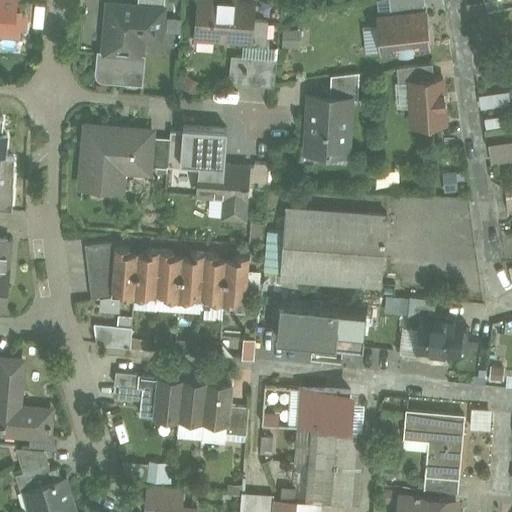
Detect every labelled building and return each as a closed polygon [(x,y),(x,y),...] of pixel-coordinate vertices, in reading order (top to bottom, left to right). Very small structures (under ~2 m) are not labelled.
[(19,0),(0,0),(0,28),(19,30),(20,25),(26,25),(28,12),(19,11),(19,0)] [(253,1),(239,0),(202,0),(200,32),(249,37),(250,37),(252,18),(253,1)] [(425,0),(390,0),(392,13),(425,9),(425,2),(426,2),(425,0)] [(139,3),(109,1),(105,50),(101,49),(99,70),(99,72),(100,73),(101,75),(103,76),(142,80),(145,53),(143,53),(146,27),(163,28),(165,5),(139,3)] [(392,13),(379,14),(383,50),(400,48),(400,51),(415,49),(415,46),(431,44),(427,9),(425,9),(392,13)] [(267,19),(252,18),(250,37),(249,37),(249,42),(265,43),(267,19)] [(301,29),(284,28),(282,44),(300,45),(301,29)] [(278,58),(237,54),(235,80),(275,84),(278,58)] [(434,62),(398,66),(399,81),(411,80),(411,79),(435,77),(434,62)] [(360,71),(332,74),(331,95),(351,97),(352,97),(358,98),(360,71)] [(435,77),(411,79),(411,80),(414,122),(420,121),(425,125),(431,125),(435,120),(447,120),(444,76),(435,77)] [(507,101),(506,90),(478,94),(480,105),(507,101)] [(331,95),(311,94),(310,106),(312,106),(311,118),(310,117),(308,149),(309,149),(309,146),(347,148),(346,152),(348,152),(352,97),(351,97),(331,95)] [(5,116),(0,115),(0,168),(1,154),(2,151),(7,151),(9,131),(4,131),(5,116)] [(233,120),(182,118),(182,129),(173,128),(172,135),(171,158),(201,160),(230,162),(233,120)] [(116,126),(88,123),(82,184),(118,188),(120,161),(150,164),(153,133),(154,133),(154,129),(132,127),(131,129),(116,128),(116,126)] [(154,133),(153,133),(150,164),(170,165),(171,158),(172,135),(154,133)] [(511,141),(489,144),(491,162),(511,159),(511,141)] [(0,168),(0,206),(13,207),(15,189),(14,189),(16,171),(14,171),(16,156),(1,154),(0,168)] [(230,162),(201,160),(198,192),(227,194),(225,214),(245,216),(247,196),(248,196),(249,184),(251,164),(249,164),(231,163),(230,162)] [(270,161),(256,160),(255,164),(251,164),(249,184),(268,186),(270,161)] [(457,175),(443,176),(444,191),(458,190),(457,175)] [(388,212),(287,204),(282,273),(284,273),(283,284),(305,285),(305,275),(383,281),(388,212)] [(0,303),(7,304),(10,265),(7,265),(10,237),(0,235),(0,303)] [(267,235),(264,267),(278,268),(280,235),(267,235)] [(107,239),(87,241),(88,252),(116,249),(117,240),(107,239)] [(132,245),(117,244),(118,240),(117,240),(116,249),(116,260),(115,270),(114,281),(113,292),(136,293),(139,252),(139,250),(132,249),(132,245)] [(162,247),(147,246),(147,252),(139,252),(136,293),(151,294),(151,289),(158,290),(162,247)] [(176,248),(162,247),(158,290),(158,295),(180,296),(183,255),(184,253),(176,252),(176,248)] [(116,249),(88,252),(90,263),(116,260),(116,249)] [(206,251),(193,250),(192,256),(183,255),(180,296),(196,297),(196,293),(203,293),(206,251)] [(222,252),(206,251),(203,293),(203,298),(225,299),(228,258),(228,255),(221,255),(222,252)] [(251,254),(237,253),(236,258),(228,258),(225,299),(240,300),(240,296),(248,296),(251,254)] [(116,260),(90,263),(91,273),(115,270),(116,260)] [(115,270),(91,273),(92,284),(114,281),(115,270)] [(114,281),(92,284),(93,295),(113,292),(114,281)] [(464,318),(433,314),(435,297),(413,294),(411,312),(421,313),(419,329),(426,330),(424,348),(459,352),(458,367),(478,369),(480,339),(463,336),(464,318)] [(367,307),(280,298),(276,335),(363,344),(367,307)] [(133,324),(96,320),(98,340),(132,344),(133,324)] [(256,338),(245,337),(244,356),(255,357),(256,338)] [(24,357),(3,355),(0,387),(0,427),(31,430),(49,432),(49,431),(49,424),(50,424),(51,421),(50,421),(51,407),(20,404),(24,357)] [(505,366),(491,364),(489,378),(503,380),(505,366)] [(141,370),(117,367),(116,381),(121,382),(140,383),(140,382),(141,370)] [(185,375),(160,372),(156,412),(181,414),(185,375)] [(209,377),(185,375),(181,414),(205,417),(209,377)] [(234,380),(209,377),(205,417),(228,419),(230,419),(231,402),(234,380)] [(140,383),(121,382),(120,394),(144,396),(145,383),(140,382),(140,383)] [(352,388),(305,385),(302,423),(316,424),(350,426),(352,388)] [(251,404),(231,402),(230,419),(228,419),(227,429),(228,429),(248,431),(251,404)] [(492,409),(473,407),(472,425),(490,427),(492,409)] [(464,414),(409,409),(407,430),(431,432),(427,471),(458,474),(464,414)] [(228,419),(205,417),(203,433),(206,436),(224,438),(227,435),(228,429),(227,429),(228,419)] [(350,426),(316,424),(313,460),(361,464),(364,427),(350,426)] [(59,432),(49,431),(49,432),(31,430),(30,444),(46,445),(57,446),(59,432)] [(30,444),(18,443),(25,466),(50,459),(46,445),(30,444)] [(50,459),(25,466),(25,468),(27,467),(33,484),(26,486),(34,511),(76,511),(78,511),(69,481),(67,481),(65,473),(63,474),(59,462),(52,465),(50,459)] [(361,464),(313,460),(311,497),(358,501),(361,464)] [(185,487),(149,484),(147,502),(157,503),(157,502),(184,504),(185,487)] [(455,511),(457,497),(421,494),(422,489),(418,489),(417,494),(401,492),(399,511),(455,511)] [(256,511),(258,492),(242,491),(240,511),(256,511)] [(272,511),(274,493),(258,492),(256,511),(272,511)] [(157,503),(156,511),(196,511),(197,505),(184,504),(157,502),(157,503)]
